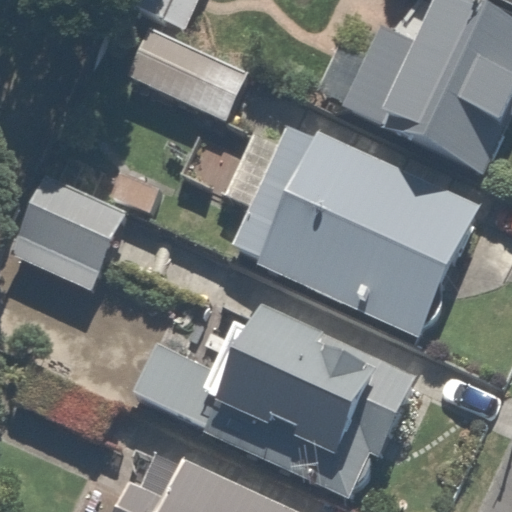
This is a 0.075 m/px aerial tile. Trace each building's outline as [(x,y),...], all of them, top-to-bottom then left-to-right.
[(121,0),(116,10),(182,41),(200,0),(121,0)] [(418,155),(483,22),(440,0),(435,0),(413,46),(372,131),(418,155)] [(511,0),(481,0),(511,13),(511,0)] [(511,126),(511,26),(487,14),(483,22),(418,155),(482,188),(511,126)] [(337,113),(372,131),(413,46),(380,29),(337,113)] [(145,35),(122,78),(199,117),(221,74),(145,35)] [(479,211),(268,107),(223,200),(248,212),(225,258),(410,349),(479,211)] [(127,223),(43,183),(9,256),(93,296),(127,223)] [(225,381),(157,350),(129,411),(352,511),(360,511),(418,383),(258,311),(225,381)] [(288,511),(159,454),(141,494),(132,490),(121,511),(288,511)]
